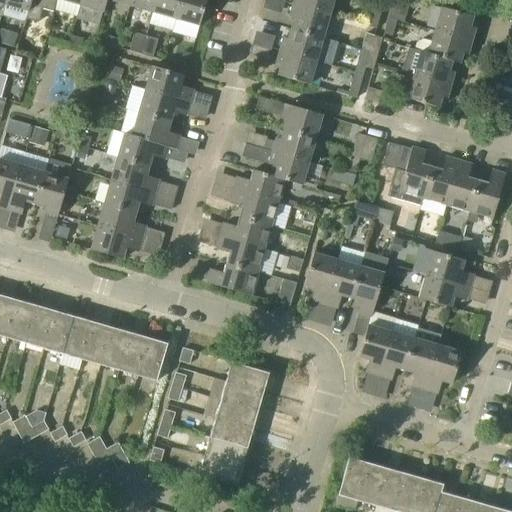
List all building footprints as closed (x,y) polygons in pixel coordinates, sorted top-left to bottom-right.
[(6,0),(5,4),(30,12),(33,0),(6,0)] [(43,9),(53,12),(56,0),(33,0),(30,12),(28,19),(39,22),(43,9)] [(56,0),(53,12),(76,19),(81,0),(56,0)] [(104,12),(107,0),(81,0),(76,19),(100,26),(104,12)] [(153,13),(156,0),(131,0),(130,6),(153,13)] [(176,19),(181,0),(156,0),(153,13),(176,19)] [(181,0),(176,19),(200,26),(207,0),(181,0)] [(330,15),(334,0),(294,0),(293,5),(330,15)] [(389,18),(403,22),(407,6),(393,2),(389,18)] [(323,38),(330,15),(293,5),(289,18),(294,20),(292,29),(323,38)] [(471,26),(473,17),(435,6),(431,18),(438,21),(435,31),(472,41),(476,28),(471,26)] [(376,32),(381,13),(373,11),(367,30),(376,32)] [(403,22),(389,18),(384,34),(392,37),(397,21),(403,22)] [(18,34),(1,29),(0,33),(0,43),(14,48),(18,34)] [(323,39),(323,38),(292,29),(289,39),(284,38),(280,51),(316,62),(317,60),(328,64),(334,42),(323,39)] [(468,55),(472,41),(435,31),(432,43),(423,40),(416,44),(415,51),(452,62),(460,64),(463,54),(468,55)] [(153,58),(158,41),(155,40),(157,35),(148,32),(146,37),(141,55),(153,58)] [(141,55),(146,37),(135,33),(129,52),(141,55)] [(370,52),(375,36),(367,34),(362,49),(370,52)] [(104,35),(102,44),(118,48),(120,40),(104,35)] [(378,54),(383,39),(375,36),(370,52),(378,54)] [(363,75),(366,68),(370,52),(362,49),(355,73),(363,75)] [(452,62),(415,51),(408,49),(402,71),(414,75),(451,86),(454,73),(449,71),(452,62)] [(310,85),(316,62),(280,51),(276,64),(281,66),(278,76),(310,85)] [(374,70),(378,54),(370,52),(366,68),(374,70)] [(181,86),(184,76),(152,67),(146,90),(190,103),(194,90),(181,86)] [(0,98),(1,99),(8,75),(0,72),(0,98)] [(357,99),(363,75),(355,73),(348,97),(357,99)] [(447,99),(451,86),(414,75),(407,99),(428,105),(439,108),(442,98),(447,99)] [(392,94),(369,87),(365,100),(388,106),(392,94)] [(186,116),(190,103),(146,90),(139,113),(171,122),(173,113),(186,116)] [(284,130),(316,139),(322,116),(286,105),(282,119),(287,120),(284,130)] [(139,113),(139,114),(127,111),(121,133),(133,136),(132,136),(132,137),(169,148),(176,150),(180,136),(168,133),(171,122),(139,113)] [(28,125),(12,120),(8,133),(25,137),(28,126),(28,125)] [(45,147),(49,132),(33,127),(29,143),(45,147)] [(71,143),(74,135),(58,130),(57,134),(56,138),(71,143)] [(309,163),(316,139),(284,130),(281,140),(276,139),(272,152),(309,163)] [(132,137),(132,136),(125,134),(118,157),(150,166),(152,157),(165,160),(169,148),(132,137)] [(362,152),(366,137),(358,134),(354,150),(362,152)] [(362,152),(360,160),(371,163),(378,140),(366,137),(362,152)] [(394,170),(401,147),(389,143),(383,166),(394,170)] [(309,163),(272,152),(246,144),(242,157),(274,167),(271,176),(285,180),(302,185),(303,184),(316,188),(322,167),(309,163)] [(426,152),(412,148),(412,150),(401,147),(394,170),(395,170),(388,197),(399,200),(421,207),(423,199),(432,168),(422,165),(426,152)] [(9,163),(0,160),(0,207),(9,211),(22,166),(26,153),(13,149),(9,163)] [(355,176),(360,160),(362,152),(354,150),(347,174),(355,176)] [(147,176),(150,166),(118,157),(111,181),(156,193),(159,180),(147,176)] [(446,206),(459,161),(446,158),(442,170),(432,168),(423,199),(446,206)] [(470,212),(479,181),(468,178),(472,165),(459,161),(446,206),(470,212)] [(26,202),(36,205),(45,173),(22,166),(9,211),(22,214),(26,202)] [(355,176),(347,174),(332,169),(328,180),(351,187),(355,176)] [(285,180),(271,176),(253,171),(250,181),(237,177),(233,190),(278,203),(285,180)] [(493,219),(506,175),(492,171),(488,184),(479,181),(470,212),(493,219)] [(68,180),(45,173),(36,205),(46,207),(44,213),(49,214),(47,220),(56,222),(68,180)] [(152,206),(156,193),(111,181),(105,203),(136,212),(139,203),(152,206)] [(271,226),(278,203),(233,190),(230,204),(243,207),(240,217),(271,226)] [(356,201),(354,209),(344,238),(350,240),(354,227),(356,227),(359,218),(375,222),(379,209),(379,207),(356,201)] [(133,223),(136,212),(105,203),(98,227),(142,240),(145,227),(133,223)] [(375,222),(389,226),(393,212),(379,209),(375,222)] [(271,228),(271,226),(240,217),(237,227),(224,223),(220,236),(265,249),(274,252),(276,247),(279,248),(281,240),(279,238),(280,230),(271,228)] [(139,253),(142,240),(98,227),(91,250),(123,259),(126,249),(139,253)] [(456,247),(457,233),(440,232),(439,246),(456,247)] [(258,273),(265,249),(220,236),(217,250),(229,253),(226,264),(258,273)] [(470,288),(473,277),(474,275),(461,271),(464,261),(433,252),(426,275),(470,288)] [(358,314),(371,318),(388,260),(365,253),(361,267),(352,299),(361,302),(358,314)] [(325,305),(338,261),(314,254),(305,285),(315,288),(312,301),(325,305)] [(303,259),(294,257),(292,256),(288,270),(300,273),(304,259),(303,259)] [(352,299),(361,267),(338,261),(325,305),(338,309),(342,296),(352,299)] [(251,296),(258,273),(226,264),(224,273),(211,270),(207,283),(251,296)] [(466,301),(470,288),(426,275),(419,299),(451,308),(454,298),(466,301)] [(290,307),(297,283),(283,280),(276,303),(290,307)] [(0,336),(7,339),(18,301),(0,295),(0,336)] [(26,344),(37,306),(18,301),(7,339),(26,344)] [(44,349),(55,312),(37,306),(26,344),(44,349)] [(63,355),(74,317),(55,312),(44,349),(63,355)] [(82,360),(92,322),(74,317),(63,355),(82,360)] [(100,365),(111,328),(92,322),(82,360),(100,365)] [(379,377),(392,333),(368,326),(359,357),(369,360),(366,373),(379,377)] [(119,371),(130,333),(111,328),(100,365),(119,371)] [(439,346),(438,346),(440,336),(417,329),(415,339),(406,371),(415,374),(412,386),(425,390),(439,346)] [(137,376),(148,338),(130,333),(119,371),(137,376)] [(415,339),(392,333),(379,377),(392,381),(396,368),(406,371),(415,339)] [(157,382),(168,344),(148,338),(137,376),(157,382)] [(452,384),(461,353),(439,346),(425,390),(438,394),(442,381),(452,384)] [(189,365),(193,352),(183,349),(179,362),(189,365)] [(264,393),(269,374),(232,363),(226,382),(264,393)] [(193,379),(187,376),(176,373),(172,386),(183,389),(190,391),(193,379)] [(258,411),(264,393),(226,382),(221,401),(258,411)] [(179,402),(183,389),(172,386),(168,399),(179,402)] [(253,430),(258,411),(221,401),(215,419),(253,430)] [(161,423),(172,426),(176,413),(165,410),(161,423)] [(0,425),(11,419),(7,412),(0,415),(0,425)] [(511,417),(502,415),(498,428),(511,432),(511,417)] [(17,432),(24,444),(37,437),(32,429),(25,416),(13,423),(17,432)] [(248,448),(253,430),(215,419),(210,438),(248,448)] [(37,437),(48,430),(43,422),(32,429),(37,437)] [(168,439),(172,426),(161,423),(157,436),(168,439)] [(55,443),(67,436),(62,427),(51,434),(55,443)] [(74,448),(86,441),(81,433),(69,439),(74,448)] [(111,458),(107,450),(100,438),(88,445),(99,465),(111,458)] [(242,467),(248,448),(210,438),(205,456),(242,467)] [(129,463),(124,453),(118,443),(107,450),(111,458),(117,470),(129,463)] [(150,461),(160,464),(164,451),(154,448),(150,461)] [(237,486),(242,467),(205,456),(199,475),(237,486)] [(338,496),(358,501),(368,464),(349,458),(338,496)] [(376,506),(387,469),(368,464),(358,501),(376,506)] [(395,511),(405,474),(387,469),(376,506),(395,511)] [(414,511),(424,480),(405,474),(395,511),(394,511),(414,511)] [(435,511),(441,493),(443,485),(424,480),(414,511),(435,511)] [(454,511),(459,498),(441,493),(435,511),(454,511)] [(475,511),(478,503),(459,498),(454,511),(475,511)] [(495,511),(496,508),(478,503),(475,511),(495,511)]
